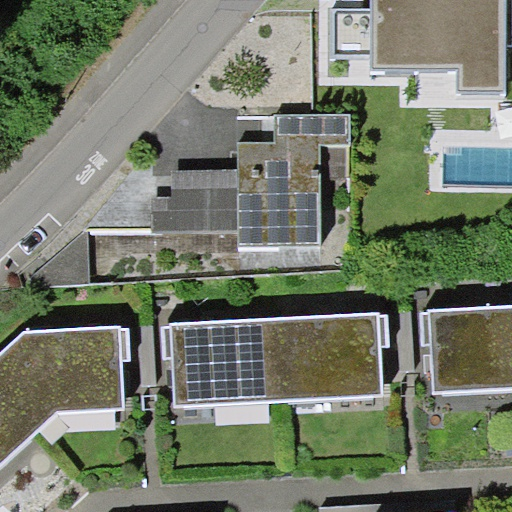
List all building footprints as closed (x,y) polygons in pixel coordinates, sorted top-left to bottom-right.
[(369,0),(369,65),(457,65),(457,87),(502,87),(505,49),(505,0),(369,0)] [(277,235),(326,235),(326,137),(357,137),(357,106),(280,106),(280,134),(243,134),(243,166),(180,166),(180,193),(158,193),(158,222),(243,222),(243,227),(277,227),(277,235)] [(439,385),(511,382),(511,298),(436,302),(436,303),(427,304),(428,337),(437,337),(439,385)] [(385,308),(280,312),(284,395),(389,391),(387,343),(396,342),(394,309),(385,309),(385,308)] [(179,399),(284,395),(280,312),(175,316),(175,317),(166,317),(168,351),(177,351),(179,399)] [(26,324),(0,348),(0,379),(42,424),(62,405),(126,404),(126,355),(135,355),(134,322),(125,322),(125,320),(26,324)] [(0,463),(42,424),(0,379),(0,463)]
